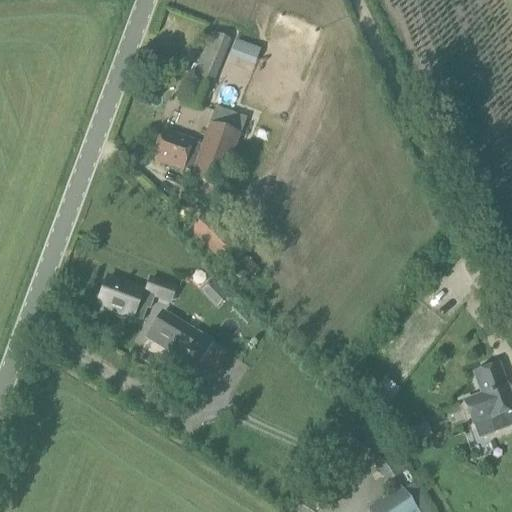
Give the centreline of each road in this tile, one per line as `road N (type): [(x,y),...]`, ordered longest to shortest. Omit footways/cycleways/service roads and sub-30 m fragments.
road 1 (unclassified): [(0,392),(145,0)]
road 2 (track): [(354,0),(481,289),(511,329)]
